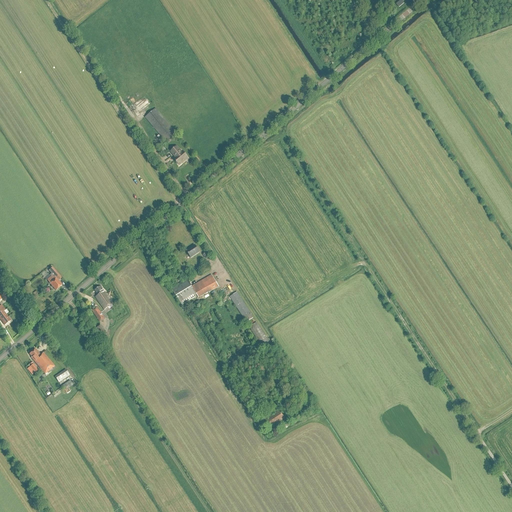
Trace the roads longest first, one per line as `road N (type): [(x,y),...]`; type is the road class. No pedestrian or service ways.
road 1 (tertiary): [(0,359),(423,0)]
road 2 (track): [(69,299),(206,511)]
road 3 (track): [(180,203),(45,0)]
road 4 (track): [(180,203),(312,403)]
road 5 (track): [(478,436),(365,264),(356,265)]
road 6 (track): [(274,125),(365,264)]
